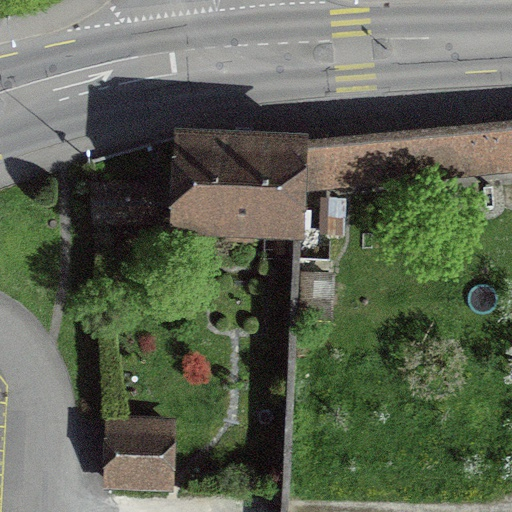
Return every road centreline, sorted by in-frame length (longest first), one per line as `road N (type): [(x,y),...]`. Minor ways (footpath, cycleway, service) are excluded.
road 1 (tertiary): [(220,57),(511,40)]
road 2 (tertiary): [(0,107),(140,68),(220,57)]
